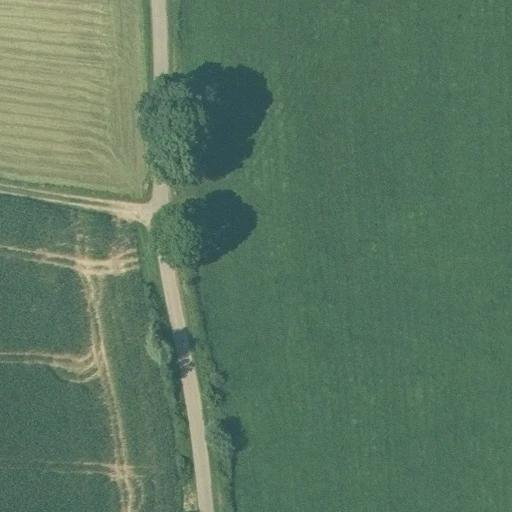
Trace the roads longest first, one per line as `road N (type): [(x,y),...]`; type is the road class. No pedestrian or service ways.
road 1 (unclassified): [(205,511),(159,216),(157,0)]
road 2 (track): [(0,186),(159,216)]
